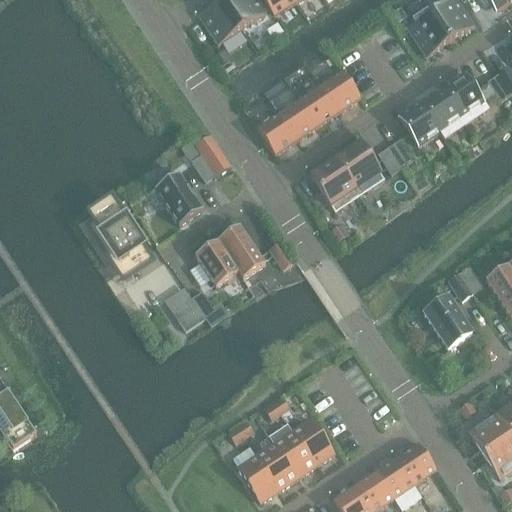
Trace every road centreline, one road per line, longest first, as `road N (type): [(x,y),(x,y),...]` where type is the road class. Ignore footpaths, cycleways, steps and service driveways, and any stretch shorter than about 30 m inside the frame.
road 1 (residential): [(265,191),(511,22)]
road 2 (residential): [(265,191),(423,424)]
road 3 (residential): [(158,30),(265,191)]
road 4 (residential): [(423,424),(292,511)]
